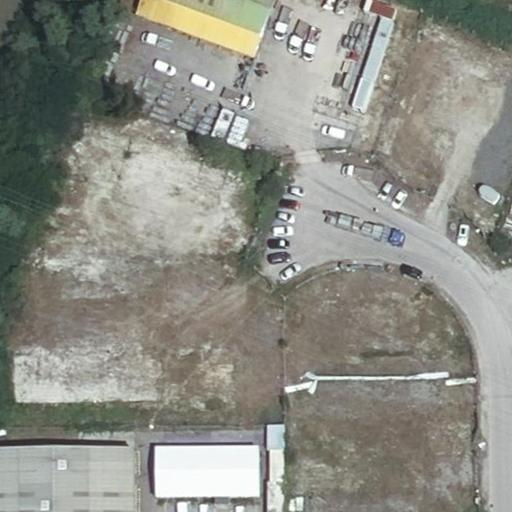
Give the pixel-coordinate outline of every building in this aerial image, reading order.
[(259,41),(148,0),(139,0),(133,18),(252,62),(259,41)] [(274,0),(148,0),(259,41),(274,0)] [(386,31),(323,11),(304,71),(367,91),(386,31)] [(359,97),(319,81),(307,112),(347,127),(359,97)] [(197,140),(143,121),(115,203),(169,221),(178,198),(209,208),(222,170),(191,159),(197,140)] [(228,350),(169,352),(170,398),(229,397),(228,350)] [(159,352),(9,357),(10,408),(161,403),(159,352)] [(255,453),(153,455),(154,499),(256,497),(255,453)] [(0,511),(130,511),(130,455),(0,457),(0,511)]
